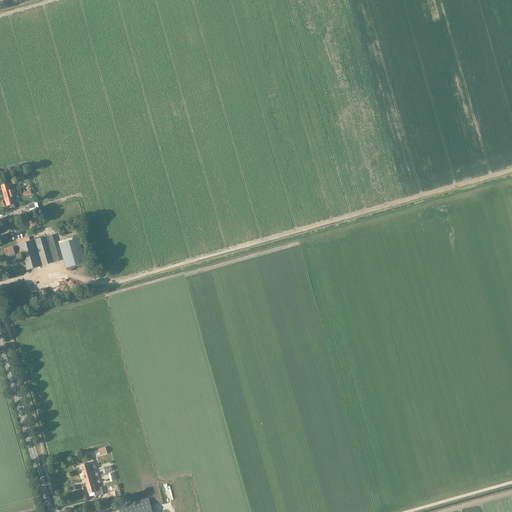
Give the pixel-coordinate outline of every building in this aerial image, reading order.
[(0,185),(2,192),(10,190),(8,185),(15,184),(14,181),(8,182),(8,183),(0,185)] [(4,199),(16,196),(14,191),(18,190),(17,188),(10,190),(2,192),(4,199)] [(14,204),(12,199),(19,198),(18,195),(16,196),(4,199),(6,206),(10,205),(10,207),(11,208),(13,208),(14,206),(13,204),(14,204)] [(24,271),(41,266),(59,261),(52,235),(17,245),(18,247),(13,248),(13,247),(4,249),(6,257),(15,255),(14,252),(19,251),(24,271)] [(85,263),(78,239),(59,244),(66,268),(85,263)] [(90,470),(96,468),(95,464),(89,466),(88,463),(80,465),(82,472),(90,470)] [(91,475),(90,470),(82,472),(84,479),(92,477),(98,475),(97,473),(91,475)] [(92,477),(84,479),(86,486),(94,484),(100,482),(99,480),(93,482),(92,477)] [(95,489),(94,484),(86,486),(88,493),(95,492),(96,496),(103,494),(101,487),(95,489)] [(119,511),(152,511),(148,498),(118,506),(119,511)]
